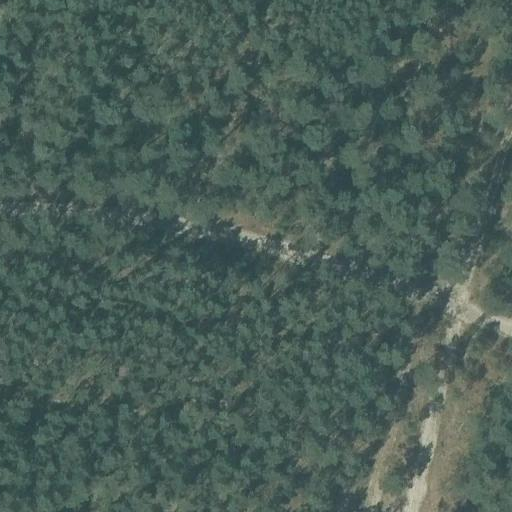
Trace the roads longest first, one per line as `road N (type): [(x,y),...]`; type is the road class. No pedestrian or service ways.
road 1 (unknown): [(506,0),(420,292),(369,511)]
road 2 (track): [(460,315),(420,292),(168,219),(0,205)]
road 3 (track): [(411,511),(460,315)]
road 4 (track): [(511,131),(460,315)]
